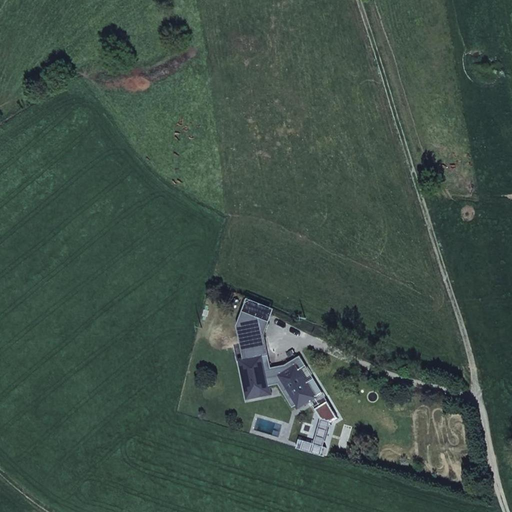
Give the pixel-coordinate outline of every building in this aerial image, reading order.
[(238,324),(243,343),(263,337),(263,336),(267,324),(241,315),(238,324)] [(243,343),(248,361),(263,357),(268,356),(263,337),(243,343)] [(299,408),(316,397),(300,370),(307,366),(301,356),(277,371),(277,372),(273,373),(271,367),(266,369),(263,357),(248,361),(240,363),(244,377),(252,375),(256,391),(279,384),(293,408),(298,405),(299,408)] [(268,356),(263,357),(266,369),(271,367),(268,356)] [(252,375),(244,377),(249,400),(272,394),(270,387),(256,391),(252,375)]
